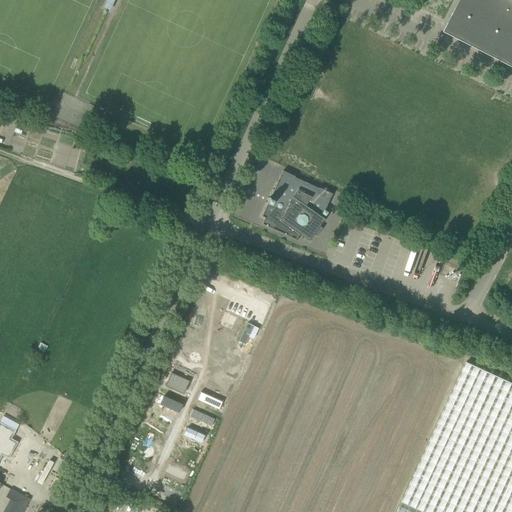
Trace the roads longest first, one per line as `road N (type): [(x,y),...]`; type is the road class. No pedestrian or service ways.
road 1 (tertiary): [(67,511),(209,220)]
road 2 (residential): [(466,315),(209,220)]
road 3 (tertiary): [(209,220),(310,0)]
road 4 (track): [(209,220),(0,151)]
road 5 (residential): [(511,74),(350,0)]
